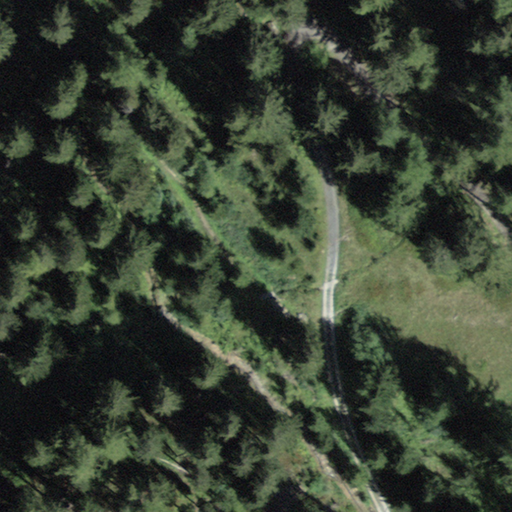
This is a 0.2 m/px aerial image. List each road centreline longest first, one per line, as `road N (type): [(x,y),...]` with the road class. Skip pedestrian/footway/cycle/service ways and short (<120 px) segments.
road 1 (track): [(329,291),(332,187),(292,45),(306,22),(328,26),(341,43),(356,90),(377,108),(408,113),(443,144),(511,239)]
road 2 (track): [(343,411),(330,358),(329,291)]
